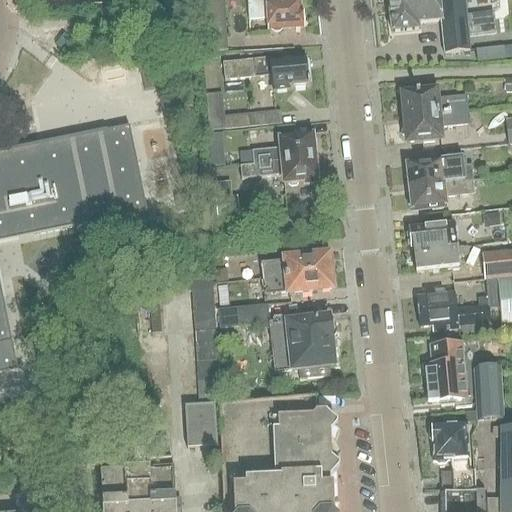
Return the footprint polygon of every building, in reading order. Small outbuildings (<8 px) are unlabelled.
[(387,0),(391,35),(418,32),(417,26),(440,23),(443,56),(469,54),(468,38),(495,35),(493,14),(466,17),(463,0),(387,0)] [(224,1),(202,2),(206,54),(228,53),(224,1)] [(267,5),(267,1),(247,2),(248,22),(267,21),(268,33),(272,32),(274,34),(279,34),(281,32),(303,31),(303,28),(305,25),(305,19),(303,17),(302,14),(297,14),(297,3),(267,5)] [(144,48),(134,51),(137,63),(147,60),(144,48)] [(490,52),(475,53),(476,66),(491,64),(490,52)] [(272,79),(273,93),(310,89),(309,77),(307,74),(305,61),(283,63),(283,59),(253,62),(222,65),(224,84),(272,79)] [(151,65),(139,67),(144,92),(156,90),(151,65)] [(404,111),(404,119),(468,113),(467,98),(436,101),(436,94),(402,97),(402,100),(401,104),(401,108),(404,111)] [(470,128),(468,113),(404,119),(405,128),(404,129),(402,130),(400,133),(401,136),(404,139),(406,139),(407,145),(440,141),(439,131),(470,128)] [(267,128),(266,115),(249,116),(223,119),(225,132),(267,128)] [(0,376),(17,373),(12,344),(2,300),(0,288),(0,243),(17,240),(146,214),(129,128),(107,133),(107,131),(105,132),(106,133),(100,134),(100,133),(98,133),(99,134),(93,135),(92,134),(91,134),(92,136),(86,137),(85,136),(84,136),(84,137),(79,138),(78,137),(77,137),(77,139),(72,140),(71,139),(70,139),(70,140),(64,141),(64,140),(63,140),(63,142),(57,143),(57,141),(56,142),(56,143),(50,144),(50,143),(49,143),(49,144),(43,146),(43,144),(42,145),(42,146),(36,147),(36,146),(35,146),(35,147),(29,148),(29,147),(28,147),(28,149),(22,150),(22,149),(21,149),(21,150),(15,151),(15,150),(14,150),(14,152),(8,153),(8,152),(7,152),(7,153),(1,154),(1,153),(0,153),(0,376)] [(252,158),(246,159),(240,159),(241,168),(314,161),(313,152),(316,149),(315,143),(312,141),(312,138),(279,141),(280,151),(252,154),(252,158)] [(210,154),(211,169),(225,168),(224,154),(210,154)] [(315,170),(314,161),(241,168),(242,177),(254,176),(254,181),(283,178),(284,186),(289,186),(291,188),(296,187),(297,185),(297,183),(307,182),(307,185),(316,184),(316,181),(319,178),(318,172),(315,170)] [(409,190),(473,183),(471,168),(441,171),(440,164),(407,168),(407,170),(404,174),(405,180),(408,182),(409,190)] [(473,183),(409,190),(410,198),(407,201),(408,207),(411,210),(412,213),(432,211),(432,213),(443,211),(443,209),(445,209),(444,201),(475,198),(473,183)] [(186,196),(174,198),(177,214),(189,212),(186,196)] [(215,200),(217,218),(238,216),(236,198),(215,200)] [(498,215),(482,217),(483,229),(499,227),(498,215)] [(413,251),(413,256),(460,251),(459,245),(456,246),(454,226),(409,231),(411,251),(413,251)] [(460,251),(413,256),(416,276),(458,271),(457,258),(461,257),(460,251)] [(484,283),(497,282),(511,280),(511,253),(481,256),(484,283)] [(262,281),(330,274),(328,258),(310,260),(305,257),(285,259),(285,263),(260,265),(262,281)] [(213,272),(214,284),(228,283),(227,271),(213,272)] [(330,274),(262,281),(263,297),(289,294),(289,298),(310,296),(313,292),(332,290),(330,274)] [(511,280),(497,282),(501,331),(511,330),(511,280)] [(191,283),(192,293),(213,292),(212,281),(191,283)] [(229,287),(218,288),(219,308),(230,307),(229,287)] [(213,302),(213,292),(192,293),(192,303),(213,302)] [(458,331),(457,330),(459,330),(490,326),(488,308),(455,311),(454,296),(416,300),(420,330),(431,329),(432,334),(458,331)] [(192,303),(193,313),(214,312),(213,302),(192,303)] [(219,332),(259,327),(260,332),(269,331),(274,375),(298,372),(300,382),(330,379),(329,369),(334,368),(331,343),(332,343),(332,341),(337,335),(336,327),(330,323),(330,320),(302,323),(302,317),(273,320),(273,324),(269,325),(267,307),(217,313),(219,332)] [(215,322),(214,312),(193,313),(194,323),(215,322)] [(194,333),(216,332),(215,322),(194,323),(194,333)] [(490,326),(459,330),(460,338),(491,334),(490,326)] [(194,333),(195,344),(216,342),(216,332),(194,333)] [(217,353),(216,342),(195,344),(196,354),(217,353)] [(439,405),(452,404),(453,411),(471,409),(470,400),(468,400),(462,346),(429,349),(431,367),(423,368),(427,405),(439,404),(439,405)] [(196,354),(196,364),(218,363),(217,353),(196,354)] [(218,373),(218,363),(196,364),(197,375),(218,373)] [(500,369),(473,370),(476,424),(503,423),(500,369)] [(197,375),(197,385),(219,384),(218,373),(197,375)] [(197,385),(198,395),(219,394),(219,384),(197,385)] [(219,394),(198,395),(198,406),(220,405),(219,394)] [(151,395),(146,405),(157,410),(162,400),(151,395)] [(336,511),(337,505),(335,505),(329,498),(329,484),(334,478),(335,478),(335,476),(334,468),(335,468),(335,467),(334,467),(331,464),(330,438),(333,435),(334,435),(334,434),(333,434),(333,426),(333,424),(332,424),(326,418),(326,417),(316,417),(315,403),(316,403),(315,401),(218,409),(222,511),(336,511)] [(184,409),(187,451),(217,450),(214,407),(184,409)] [(431,432),(429,434),(429,441),(432,443),(433,464),(435,464),(438,466),(444,466),(448,462),(451,462),(453,495),(475,495),(474,474),(470,474),(467,426),(453,427),(453,422),(446,422),(447,427),(431,428),(431,432)] [(511,511),(511,431),(500,432),(500,477),(500,489),(499,511),(511,511)] [(105,455),(76,457),(77,470),(106,468),(105,455)] [(102,506),(96,507),(96,511),(180,511),(180,502),(174,502),(173,471),(172,463),(148,464),(148,468),(148,472),(138,473),(124,473),(124,476),(101,477),(102,506)] [(485,511),(486,507),(485,494),(475,495),(453,495),(441,496),(441,511),(485,511)]
